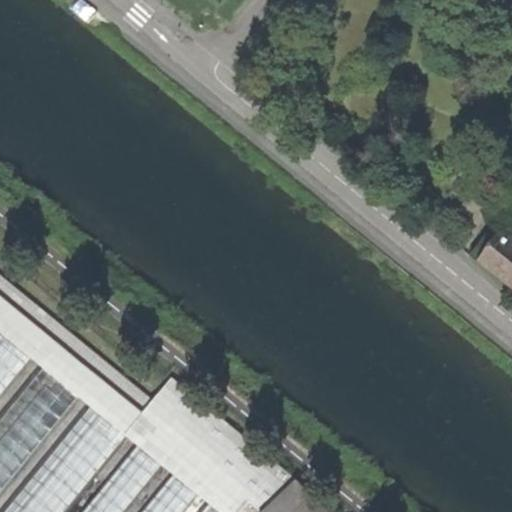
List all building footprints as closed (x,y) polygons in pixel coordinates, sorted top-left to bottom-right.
[(477,261),(480,258),(503,230),(494,223),(469,254),(477,261)] [(503,277),(511,284),(511,237),(503,230),(480,258),(503,277)] [(0,391),(28,357),(41,369),(59,346),(67,335),(0,279),(0,391)] [(244,511),(249,505),(255,511),(263,511),(296,482),(171,381),(152,404),(67,335),(59,346),(41,369),(0,418),(0,490),(77,398),(87,408),(1,511),(62,511),(124,438),(136,447),(82,511),(123,511),(160,467),(170,475),(140,511),(182,511),(196,496),(208,506),(202,511),(244,511)] [(326,511),(296,482),(263,511),(326,511)]
